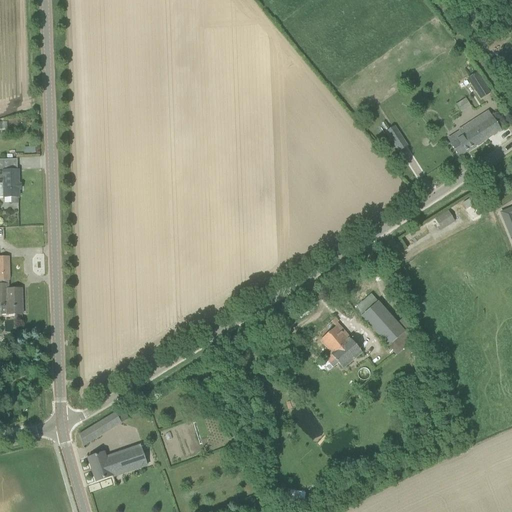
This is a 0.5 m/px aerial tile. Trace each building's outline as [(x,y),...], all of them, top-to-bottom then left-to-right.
[(467,79),(481,100),(491,94),(477,72),(467,79)] [(466,125),(458,130),(462,137),(450,144),(459,158),(501,130),(489,111),(466,126),(466,125)] [(385,133),(399,153),(407,147),(394,127),(385,133)] [(19,197),(18,170),(0,170),(0,184),(3,184),(3,198),(19,197)] [(449,210),(434,217),(440,229),(454,223),(449,210)] [(0,281),(9,281),(8,257),(0,257),(0,281)] [(0,293),(1,306),(1,315),(23,315),(22,289),(6,289),(6,284),(0,284),(0,293)] [(378,302),(361,317),(388,347),(405,333),(378,302)] [(332,322),(311,340),(326,359),(331,355),(343,369),(362,353),(350,339),(348,340),(332,322)] [(79,435),(83,446),(119,424),(115,413),(79,435)] [(142,447),(126,452),(107,459),(104,452),(87,458),(96,482),(148,464),(142,447)] [(299,495),(290,493),(288,502),(297,504),(299,495)]
